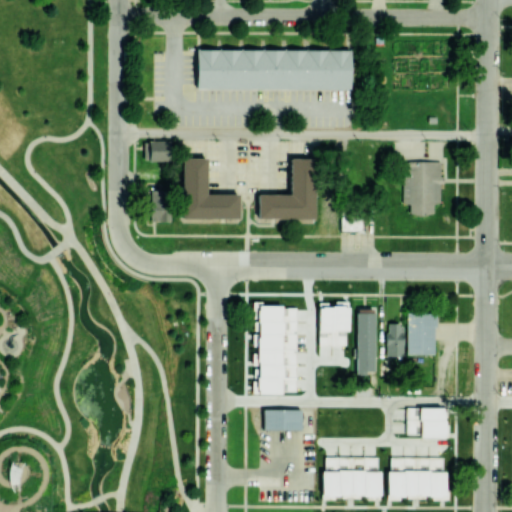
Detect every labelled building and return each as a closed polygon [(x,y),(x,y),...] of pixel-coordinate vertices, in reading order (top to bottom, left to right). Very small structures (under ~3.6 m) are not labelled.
[(194,49),(194,88),(348,88),(348,49),(194,49)] [(147,141),(147,160),(169,160),(168,141),(147,141)] [(180,157),(180,217),(236,218),(236,194),(204,193),(204,158),(180,157)] [(288,157),(312,157),(312,217),(256,218),(256,194),(288,194),(288,157)] [(440,161),(403,161),(402,203),(409,203),(409,213),(432,213),(432,203),(439,203),(439,183),(440,183),(440,161)] [(147,191),(149,191),(149,190),(168,190),(168,220),(149,220),(149,216),(148,216),(148,213),(147,213),(147,191)] [(322,226),(337,225),(336,192),(321,193),(322,226)] [(340,231),(362,231),(362,213),(340,213),(340,231)] [(294,306),(261,306),(261,301),(252,301),(252,318),(257,318),(258,333),(251,333),(252,345),(253,345),(253,367),(253,380),(252,380),(252,392),(295,392),(294,306)] [(317,344),(344,344),(344,330),(347,330),(347,303),(326,302),(318,302),(317,344)] [(354,313),(354,370),(372,370),(372,313),(354,313)] [(405,313),(405,354),(432,353),(432,327),(435,327),(435,313),(405,313)] [(386,323),(386,333),(384,333),(384,356),(401,356),(401,327),(398,327),(398,323),(386,323)] [(419,437),(443,436),(443,407),(419,407),(419,437)] [(262,409),(262,429),(299,430),(299,409),(262,409)] [(419,418),(406,417),(406,433),(418,433),(419,418)] [(441,457),(426,458),(426,470),(442,470),(441,457)] [(444,470),(385,471),(386,497),(445,496),(444,470)]
